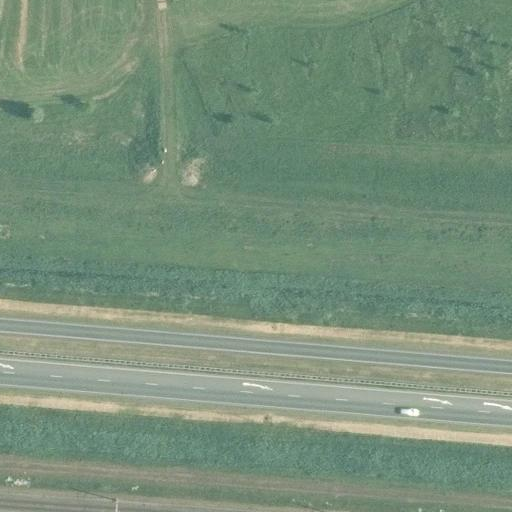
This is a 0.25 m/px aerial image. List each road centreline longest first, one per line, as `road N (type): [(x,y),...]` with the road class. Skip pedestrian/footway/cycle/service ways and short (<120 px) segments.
road 1 (trunk): [(0,380),(511,423)]
road 2 (trunk): [(511,369),(0,326)]
road 3 (track): [(0,466),(511,504)]
